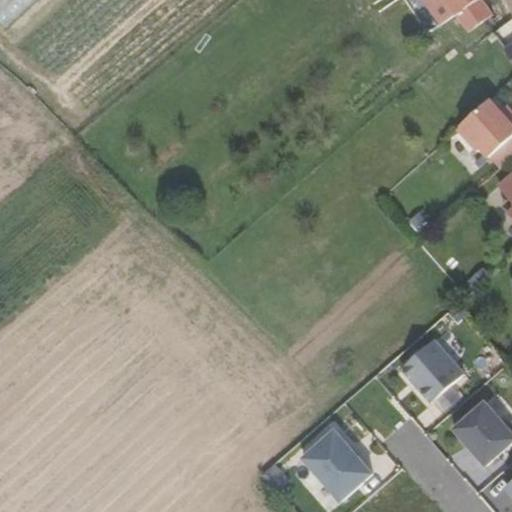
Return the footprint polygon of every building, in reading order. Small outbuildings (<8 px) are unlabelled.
[(0,0),(0,20),(9,30),(41,0),(0,0)] [(444,0),(431,0),(447,21),(456,16),(444,0)] [(444,0),(456,16),(469,33),(484,23),(494,16),(483,0),(444,0)] [(511,21),(497,30),(505,45),(511,40),(511,21)] [(492,100),(459,129),(479,152),(483,148),(491,158),(511,139),(511,117),(510,120),(492,100)] [(511,200),(511,176),(500,187),(511,200)] [(403,371),(432,404),(464,375),(435,343),(403,371)] [(456,431),(488,467),(511,445),(511,430),(488,403),(456,431)] [(343,503),(374,476),(336,432),(305,459),(343,503)]
